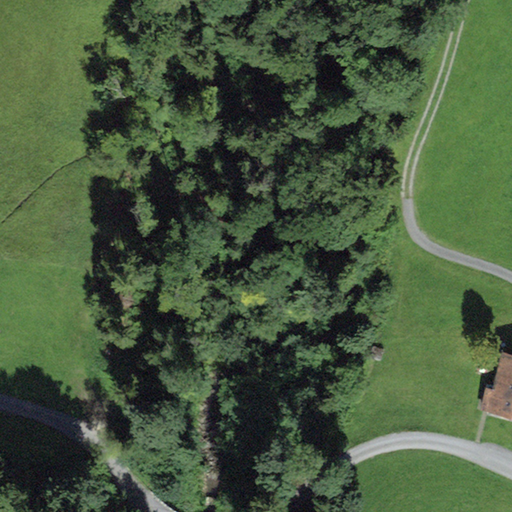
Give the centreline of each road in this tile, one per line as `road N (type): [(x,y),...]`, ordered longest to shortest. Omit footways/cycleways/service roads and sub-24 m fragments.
road 1 (track): [(511,278),(403,229),(428,0)]
road 2 (unclassified): [(511,470),(481,455),(409,442),(355,458),(275,511)]
road 3 (unclassified): [(159,511),(78,433),(0,403)]
